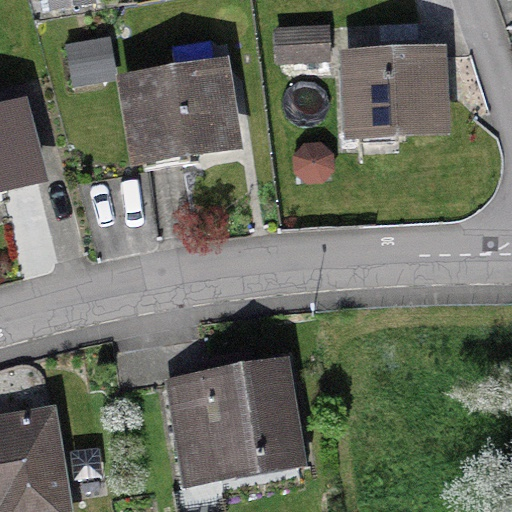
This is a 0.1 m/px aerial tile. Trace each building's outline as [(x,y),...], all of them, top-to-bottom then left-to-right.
[(89,5),(88,0),(46,0),(49,13),(89,5)] [(276,67),(326,65),(324,32),(274,35),(276,67)] [(355,138),(432,134),(429,61),(351,65),(355,138)] [(140,163),(225,149),(213,75),(128,89),(140,163)] [(0,116),(0,193),(32,185),(25,158),(38,155),(31,129),(19,132),(14,113),(0,116)] [(204,368),(206,381),(165,387),(176,448),(209,442),(214,474),(294,460),(279,369),(240,375),(238,362),(204,368)] [(0,511),(62,511),(48,418),(0,425),(0,511)]
